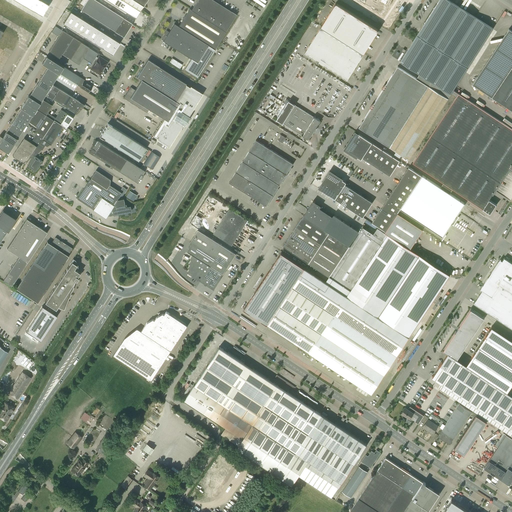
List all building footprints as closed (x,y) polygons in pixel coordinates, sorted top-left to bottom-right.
[(23,9),(28,0),(27,0),(22,0),(18,7),(23,9)] [(28,0),(23,9),(27,12),(32,3),(28,0)] [(47,0),(45,0),(41,8),(46,11),(51,2),(47,0)] [(124,37),(132,23),(129,21),(123,18),(118,14),(112,11),(110,9),(107,7),(101,4),(96,0),(95,0),(81,0),(80,3),(84,5),(81,10),(88,14),(124,37)] [(111,0),(107,7),(110,9),(112,11),(119,0),(111,0)] [(123,0),(119,0),(112,11),(118,14),(126,2),(123,0)] [(167,31),(161,40),(189,58),(184,67),(197,76),(237,15),(212,0),(197,0),(191,10),(190,9),(178,27),(174,24),(168,32),(167,31)] [(350,0),(383,21),(397,0),(350,0)] [(439,0),(400,62),(419,74),(451,94),(493,28),(449,0),(439,0)] [(126,2),(118,14),(123,18),(132,5),(126,2)] [(378,29),(336,2),(320,26),(363,53),(378,29)] [(32,3),(27,12),(31,14),(37,5),(32,3)] [(36,17),(41,8),(37,5),(31,14),(36,17)] [(132,5),(123,18),(129,21),(137,9),(132,5)] [(36,17),(40,20),(46,11),(41,8),(36,17)] [(137,9),(129,21),(132,23),(134,25),(142,12),(140,11),(137,9)] [(63,23),(85,37),(93,25),(71,11),(63,23)] [(142,12),(134,25),(140,28),(148,16),(142,12)] [(93,25),(85,37),(94,43),(101,31),(93,25)] [(52,32),(58,36),(62,30),(55,26),(52,32)] [(347,78),(363,53),(320,26),(305,51),(347,78)] [(511,30),(509,29),(505,34),(472,84),(511,110),(511,30)] [(89,47),(62,30),(49,51),(59,58),(62,53),(79,64),(83,58),(89,47)] [(101,31),(94,43),(102,48),(109,36),(101,31)] [(109,36),(102,48),(112,54),(120,43),(119,42),(109,36)] [(89,47),(83,58),(91,63),(98,53),(96,52),(89,47)] [(54,83),(56,79),(64,67),(47,56),(42,63),(48,67),(29,96),(28,95),(21,107),(21,108),(2,137),(0,135),(0,147),(8,152),(34,113),(35,113),(38,109),(37,109),(43,100),(46,95),(49,90),(53,84),(54,83)] [(90,69),(100,76),(103,72),(103,71),(109,62),(99,56),(94,63),(94,62),(90,69)] [(201,94),(193,89),(186,84),(186,83),(153,63),(152,63),(148,61),(141,73),(139,71),(136,77),(141,80),(135,90),(130,87),(126,94),(126,95),(124,98),(147,112),(149,109),(164,118),(153,135),(168,145),(182,123),(183,124),(188,116),(187,115),(201,94)] [(409,159),(451,94),(419,74),(417,78),(397,66),(359,127),(409,159)] [(84,81),(85,80),(64,67),(56,79),(73,90),(77,85),(80,87),(88,92),(92,86),(84,81)] [(52,99),(53,98),(74,112),(76,109),(77,110),(80,106),(83,106),(84,104),(53,84),(49,90),(46,95),(52,99)] [(486,210),(485,211),(488,212),(490,213),(496,205),(497,204),(489,199),(510,168),(511,169),(511,128),(458,94),(413,163),(483,209),(486,210)] [(52,105),(43,100),(37,109),(38,109),(46,114),(47,112),(52,105)] [(313,132),(312,131),(315,127),(315,128),(316,127),(317,127),(320,123),(319,122),(320,121),(319,120),(319,119),(317,118),(317,119),(294,104),(295,104),(289,100),(277,119),(283,123),(305,137),(305,138),(307,139),(307,138),(308,139),(310,137),(310,138),(313,133),(312,133),(313,132)] [(17,158),(16,160),(20,162),(21,161),(25,164),(29,157),(32,154),(36,147),(42,138),(54,120),(38,109),(35,113),(29,122),(37,127),(36,130),(38,132),(31,142),(24,138),(12,155),(17,158)] [(72,119),(73,118),(73,117),(61,109),(55,117),(54,119),(66,127),(72,119)] [(54,120),(42,138),(49,143),(50,144),(63,126),(54,120)] [(138,160),(143,152),(146,148),(108,123),(101,134),(102,137),(101,137),(138,160)] [(345,149),(361,159),(362,157),(372,142),(359,133),(357,135),(355,134),(345,149)] [(36,147),(42,151),(45,146),(47,147),(49,143),(42,138),(36,147)] [(96,157),(137,183),(145,171),(97,140),(97,141),(95,140),(93,142),(94,145),(92,149),(89,153),(93,155),(94,155),(94,156),(96,157)] [(266,206),(293,163),(256,140),(229,182),(266,206)] [(377,146),(372,142),(362,157),(368,160),(377,146)] [(301,157),(306,150),(300,146),(295,153),(301,157)] [(383,149),(377,146),(368,160),(373,164),(383,149)] [(388,153),(383,149),(373,164),(379,168),(388,153)] [(160,157),(153,152),(152,151),(151,151),(143,164),(145,165),(152,170),(160,157)] [(400,160),(388,153),(379,168),(390,175),(400,160)] [(32,154),(29,157),(32,159),(27,165),(36,171),(42,161),(35,156),(34,155),(32,154)] [(405,173),(418,181),(422,175),(409,167),(405,173)] [(105,217),(109,213),(109,215),(131,211),(130,206),(126,206),(126,204),(124,204),(123,198),(117,199),(122,193),(125,188),(123,187),(119,191),(109,185),(110,180),(96,170),(95,171),(94,171),(93,173),(93,174),(92,175),(91,176),(90,177),(91,178),(77,198),(105,217)] [(323,188),(322,190),(335,199),(344,184),(345,184),(346,182),(330,172),(320,187),(323,188)] [(405,173),(401,178),(414,187),(418,181),(405,173)] [(456,218),(455,217),(464,203),(422,175),(400,209),(442,236),(452,222),(453,223),(456,218)] [(411,192),(414,187),(401,178),(398,184),(411,192)] [(344,184),(335,199),(340,202),(350,188),(345,184),(344,184)] [(398,184),(394,189),(407,198),(411,192),(398,184)] [(350,188),(340,202),(346,206),(355,191),(350,188)] [(394,189),(391,195),(404,203),(407,198),(394,189)] [(126,196),(133,201),(136,195),(130,191),(126,196)] [(346,206),(351,210),(361,195),(355,191),(346,206)] [(351,210),(357,213),(367,199),(361,195),(351,210)] [(400,209),(404,203),(391,195),(387,200),(400,209)] [(363,217),(372,202),(367,199),(357,213),(363,217)] [(383,206),(396,214),(398,212),(400,209),(387,200),(383,206)] [(313,201),(283,246),(293,253),(292,254),(294,256),(295,254),(329,276),(349,246),(341,241),(333,235),(324,229),(332,216),(320,208),(321,206),(313,201)] [(393,220),(396,214),(383,206),(380,211),(393,220)] [(232,245),(248,219),(229,208),(213,233),(232,245)] [(0,240),(7,230),(7,231),(15,219),(3,211),(0,215),(0,240)] [(380,211),(376,217),(389,225),(393,220),(380,211)] [(387,234),(388,234),(410,248),(423,229),(398,212),(396,214),(393,220),(389,225),(385,231),(384,232),(387,234)] [(333,235),(343,220),(334,214),(332,216),(324,229),(333,235)] [(385,231),(389,225),(376,217),(372,222),(385,231)] [(27,219),(7,248),(19,256),(27,262),(47,232),(27,219)] [(333,235),(341,241),(351,226),(343,220),(333,235)] [(349,246),(350,246),(358,234),(360,231),(351,226),(341,241),(349,246)] [(326,281),(329,283),(378,316),(410,267),(419,254),(410,248),(388,234),(387,234),(384,232),(377,227),(373,234),(363,227),(360,231),(358,234),(350,246),(349,246),(329,276),(326,281)] [(192,260),(189,264),(191,264),(188,268),(190,269),(187,273),(213,289),(236,254),(198,229),(190,242),(191,243),(189,247),(190,248),(188,251),(193,255),(190,259),(192,260)] [(47,242),(16,288),(38,303),(69,256),(68,255),(72,249),(65,244),(65,245),(62,243),(63,242),(55,237),(51,244),(47,242)] [(371,393),(402,347),(409,336),(378,316),(329,283),(326,281),(281,252),(244,309),(309,352),(371,393)] [(410,267),(378,316),(409,336),(450,274),(419,254),(410,267)] [(3,280),(12,286),(27,262),(19,256),(3,280)] [(511,262),(504,257),(502,261),(500,259),(480,289),(482,290),(474,303),(492,315),(511,328),(511,262)] [(71,262),(45,302),(56,309),(57,306),(64,309),(76,279),(78,277),(76,276),(78,273),(77,272),(78,271),(74,268),(76,265),(71,262)] [(41,341),(57,316),(42,306),(25,331),(41,341)] [(448,353),(448,352),(457,358),(484,317),(471,308),(443,350),(448,353)] [(125,338),(113,355),(151,380),(187,325),(166,311),(164,314),(163,313),(156,317),(154,320),(153,319),(147,323),(141,331),(137,328),(125,338)] [(511,335),(490,321),(463,362),(504,389),(511,376),(511,335)] [(221,434),(238,445),(278,385),(219,346),(211,359),(209,363),(184,400),(226,427),(221,434)] [(511,428),(511,394),(457,358),(448,352),(433,376),(511,428)] [(20,394),(31,378),(22,372),(9,393),(14,397),(17,392),(20,394)] [(267,468),(280,477),(301,444),(321,414),(278,385),(238,445),(236,448),(267,468)] [(0,408),(0,409),(0,417),(6,421),(14,409),(4,402),(2,406),(0,406),(0,408)] [(437,437),(438,437),(450,445),(472,412),(459,403),(437,437)] [(405,407),(401,413),(409,418),(413,412),(419,416),(418,416),(415,422),(418,424),(422,418),(423,416),(411,407),(409,410),(405,407)] [(84,412),(81,419),(87,422),(91,415),(84,412)] [(351,434),(321,414),(301,444),(280,477),(292,484),(298,475),(332,497),(341,482),(342,482),(341,482),(354,463),(356,461),(366,444),(367,444),(351,434)] [(465,454),(487,421),(476,414),(454,448),(463,454),(465,454)] [(433,434),(438,426),(428,419),(423,427),(433,434)] [(75,431),(66,443),(74,449),(83,437),(75,431)] [(103,454),(109,444),(113,437),(112,436),(106,433),(95,450),(103,454)] [(491,473),(492,474),(493,474),(500,478),(500,479),(511,461),(511,438),(506,435),(484,468),(491,472),(491,473)] [(113,436),(113,437),(109,444),(113,446),(114,445),(118,439),(113,436)] [(123,454),(129,447),(126,443),(119,450),(123,454)] [(147,443),(146,444),(143,449),(144,450),(148,452),(152,446),(147,443)] [(370,467),(375,460),(380,452),(376,450),(374,453),(371,451),(367,457),(365,455),(361,461),(370,467)] [(402,467),(398,465),(397,466),(386,459),(387,457),(386,457),(385,459),(350,510),(352,511),(385,511),(387,510),(389,511),(427,511),(429,509),(439,494),(428,487),(428,488),(424,486),(426,483),(423,481),(423,482),(422,483),(411,475),(412,474),(408,472),(409,471),(402,466),(402,467)] [(89,463),(83,458),(80,461),(78,460),(77,462),(79,464),(78,466),(83,470),(86,466),(89,463)] [(500,480),(502,480),(503,480),(509,484),(511,479),(511,461),(500,479),(500,480)] [(79,464),(77,462),(76,463),(77,463),(76,464),(75,465),(76,467),(75,465),(71,470),(78,476),(83,470),(78,466),(79,464)] [(342,492),(350,497),(367,472),(359,466),(342,492)] [(150,490),(159,476),(154,472),(153,473),(148,469),(144,475),(148,478),(146,481),(146,480),(144,482),(146,484),(144,486),(150,490)] [(122,485),(126,489),(133,480),(128,476),(122,485)] [(17,490),(18,490),(20,492),(23,494),(28,487),(22,483),(17,490)] [(12,503),(20,492),(18,490),(14,495),(11,493),(7,499),(12,503)] [(134,511),(146,511),(144,510),(147,506),(141,501),(140,502),(136,498),(132,504),(137,507),(134,511)] [(450,511),(456,504),(451,501),(443,511),(450,511)]
